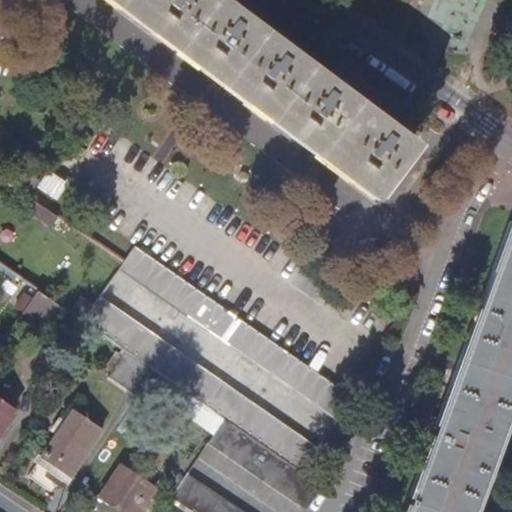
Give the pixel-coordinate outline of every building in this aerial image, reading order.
[(224,0),(111,0),(376,193),(416,138),(224,0)] [(49,178),(40,192),(55,202),(65,188),(49,178)] [(463,511),(511,377),(511,219),(406,511),(463,511)] [(120,268),(335,421),(353,398),(137,244),(124,262),(120,268)] [(53,331),(68,309),(37,288),(22,311),(53,331)] [(315,446),(100,296),(83,320),(102,333),(124,348),(156,371),(226,419),(297,469),(315,446)] [(107,373),(138,395),(156,371),(124,348),(107,373)] [(0,432),(14,412),(0,402),(0,432)] [(35,457),(37,458),(51,468),(54,464),(67,474),(100,427),(70,405),(35,457)] [(322,487),(297,469),(226,419),(209,444),(306,510),(322,487)] [(155,486),(123,463),(102,494),(127,511),(140,511),(152,497),(149,495),(155,486)] [(241,511),(187,475),(172,497),(194,511),(241,511)]
